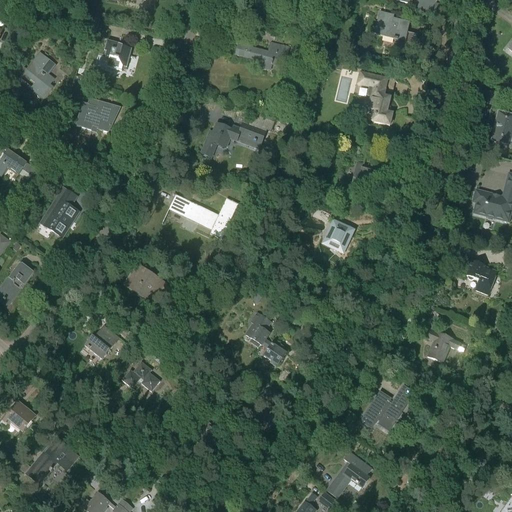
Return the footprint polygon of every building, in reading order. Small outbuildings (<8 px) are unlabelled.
[(27,8),(26,17),(38,19),(39,10),(34,9),(27,8)] [(374,35),(405,43),(409,23),(387,18),(388,15),(379,13),(374,35)] [(252,28),(256,29),(266,32),(269,21),(254,17),(252,28)] [(91,19),(85,41),(96,44),(98,37),(95,36),(99,21),(91,19)] [(288,36),(291,25),(283,23),(281,34),(288,36)] [(251,39),(240,37),(235,56),(258,62),(257,64),(259,65),(258,68),(270,71),(271,65),(272,66),(272,63),(284,66),(288,49),(270,44),(267,54),(248,49),(251,39)] [(132,50),(119,47),(119,45),(107,41),(104,52),(107,52),(105,57),(110,59),(107,68),(121,72),(123,68),(127,69),(132,50)] [(47,77),(55,66),(40,54),(18,81),(19,81),(24,75),(29,79),(30,79),(37,84),(32,91),(40,97),(38,98),(42,101),(43,100),(44,100),(51,90),(53,88),(50,85),(52,82),(47,77)] [(373,88),(382,90),(384,79),(360,74),(357,85),(372,89),(373,88)] [(372,89),(370,97),(366,114),(373,116),(371,123),(389,127),(392,115),(386,113),(390,99),(383,97),(384,91),(382,90),(373,88),(372,89)] [(99,103),(98,108),(82,103),(75,127),(91,132),(93,128),(98,129),(97,131),(103,132),(107,133),(119,109),(114,108),(99,103)] [(498,114),(495,126),(494,131),(491,142),(509,147),(511,136),(510,136),(511,128),(511,114),(507,114),(506,116),(498,114)] [(210,132),(200,155),(211,159),(217,145),(225,149),(228,141),(236,143),(238,137),(260,146),(265,133),(270,134),(274,123),(260,117),(258,122),(251,119),(248,127),(243,125),(242,125),(240,130),(233,127),(231,131),(217,126),(214,134),(210,132)] [(40,174),(7,151),(0,161),(0,178),(1,179),(8,169),(18,176),(22,171),(31,177),(27,182),(32,185),(40,174)] [(371,193),(373,185),(377,170),(357,165),(351,189),(371,193)] [(476,192),(473,203),(477,204),(476,205),(475,206),(474,210),(475,211),(474,214),(486,217),(486,216),(495,218),(495,219),(506,222),(508,212),(510,212),(511,206),(511,173),(510,173),(503,199),(500,198),(500,199),(491,197),(491,196),(476,192)] [(66,192),(60,202),(54,210),(56,212),(46,228),(61,238),(67,228),(66,227),(70,221),(72,223),(78,213),(69,208),(76,198),(66,192)] [(191,206),(192,204),(175,196),(162,224),(163,225),(169,212),(211,232),(210,235),(222,240),(238,205),(226,200),(218,218),(191,206)] [(343,230),(345,228),(333,222),(323,243),(337,249),(336,251),(343,254),(352,234),(343,230)] [(0,249),(3,252),(10,243),(0,236),(0,249)] [(21,246),(17,243),(13,248),(17,251),(21,246)] [(497,273),(471,263),(466,277),(478,282),(476,287),(477,287),(475,292),(488,297),(497,273)] [(19,265),(7,281),(0,290),(0,298),(8,304),(19,290),(19,291),(22,290),(34,274),(22,265),(19,265)] [(137,265),(123,286),(153,306),(167,286),(137,265)] [(263,340),(268,334),(263,331),(269,322),(255,313),(249,322),(252,324),(244,335),(250,340),(249,342),(257,347),(258,345),(259,346),(260,345),(263,340)] [(102,361),(119,340),(103,327),(94,339),(92,337),(84,347),(102,361)] [(437,335),(436,336),(429,332),(425,340),(433,343),(426,359),(441,366),(448,349),(462,355),(465,349),(451,343),(452,342),(437,335)] [(270,344),(263,340),(260,345),(266,349),(262,356),(269,361),(268,363),(273,367),(275,365),(276,366),(284,354),(280,352),(283,348),(277,345),(275,348),(270,344)] [(145,354),(151,359),(156,353),(150,348),(145,354)] [(160,383),(150,375),(152,372),(141,363),(133,374),(130,371),(122,382),(132,391),(138,383),(151,394),(156,387),(160,390),(165,384),(161,381),(160,383)] [(402,387),(398,393),(409,401),(413,395),(402,387)] [(390,400),(378,392),(358,423),(370,430),(376,422),(378,423),(376,426),(387,434),(403,409),(392,401),(390,405),(388,403),(390,400)] [(466,406),(462,413),(472,420),(474,416),(477,418),(479,414),(473,410),(476,405),(460,395),(457,400),(466,406)] [(18,404),(1,426),(6,430),(11,424),(23,434),(36,418),(18,404)] [(498,412),(511,419),(511,416),(511,409),(502,404),(498,412)] [(216,434),(211,430),(213,427),(208,424),(200,433),(202,435),(194,444),(201,450),(208,442),(219,451),(224,444),(214,436),(216,434)] [(27,476),(37,485),(46,473),(49,476),(58,466),(67,473),(78,459),(58,442),(50,451),(49,450),(27,476)] [(346,464),(339,474),(331,485),(341,493),(350,482),(361,490),(368,481),(365,478),(371,471),(348,454),(342,461),(346,464)] [(126,511),(119,506),(116,509),(99,494),(91,504),(88,501),(82,509),(85,511),(104,511),(105,511),(103,510),(108,505),(114,511),(113,511),(126,511)] [(329,508),(334,501),(324,494),(320,501),(329,508)] [(428,501),(433,506),(439,498),(434,494),(428,501)] [(317,499),(312,495),(305,504),(304,503),(297,511),(315,511),(310,508),(317,499)] [(511,511),(511,500),(509,504),(508,503),(500,511),(511,511)]
